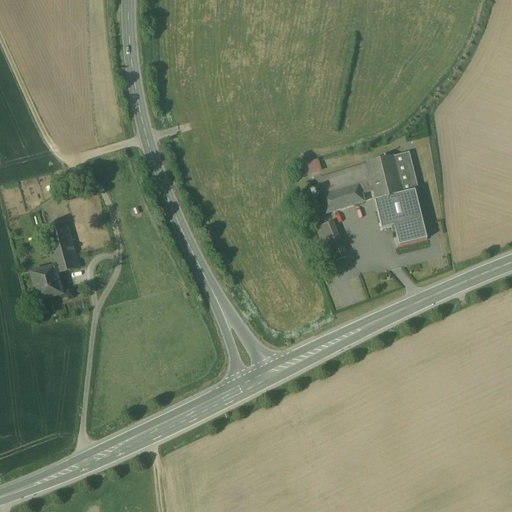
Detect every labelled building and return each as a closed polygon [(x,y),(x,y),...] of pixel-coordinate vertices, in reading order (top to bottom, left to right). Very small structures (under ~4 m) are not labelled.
[(406,155),(392,158),(401,196),(415,192),(406,155)] [(392,158),(368,164),(368,166),(374,191),(377,201),(377,202),(401,196),(392,158)] [(318,161),(290,170),(294,181),(321,172),(318,161)] [(368,166),(316,182),(319,192),(357,180),(362,195),(374,191),(368,166)] [(357,180),(319,192),(326,215),(365,203),(362,195),(357,180)] [(318,198),(318,196),(318,194),(317,192),(315,191),(313,191),(311,191),(309,192),(308,194),(308,196),(308,198),(309,200),(311,201),(313,201),(315,201),(317,200),(318,198)] [(401,196),(377,202),(377,201),(374,202),(382,232),(391,229),(392,235),(395,234),(399,248),(427,241),(415,192),(401,196)] [(66,223),(43,229),(55,269),(57,275),(79,270),(66,223)] [(333,224),(316,230),(320,240),(337,234),(333,224)] [(337,234),(320,240),(330,264),(346,258),(337,234)] [(55,269),(31,275),(39,302),(62,296),(57,275),(55,269)]
